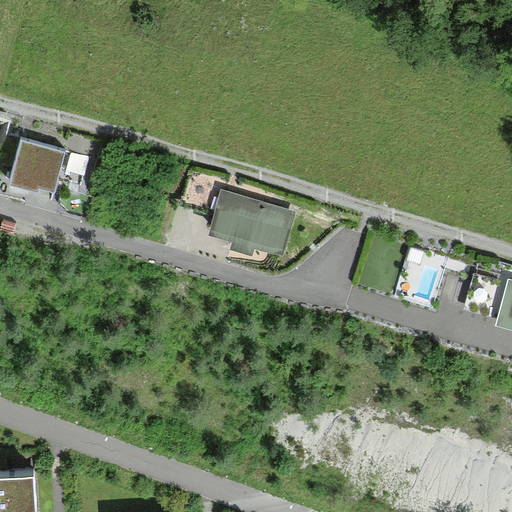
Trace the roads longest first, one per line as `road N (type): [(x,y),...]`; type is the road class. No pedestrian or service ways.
road 1 (track): [(0,100),(511,250)]
road 2 (residential): [(0,209),(308,289)]
road 3 (residential): [(0,414),(280,511)]
road 4 (residential): [(308,289),(511,344)]
